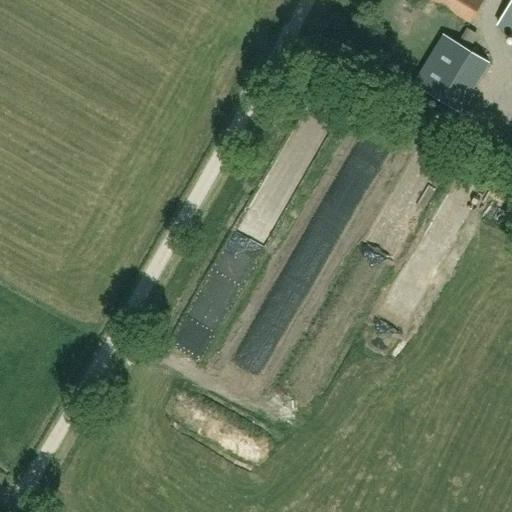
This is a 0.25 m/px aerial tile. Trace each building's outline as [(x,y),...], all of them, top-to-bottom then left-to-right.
[(433,0),(471,22),(483,0),(433,0)] [(511,0),(497,23),(511,31),(511,0)] [(460,112),(490,62),(444,34),(414,83),(460,112)] [(413,150),(361,263),(392,278),(444,164),(413,150)] [(275,234),(297,184),(271,173),(249,222),(275,234)] [(411,282),(435,291),(471,202),(447,192),(411,282)] [(267,371),(266,383),(283,385),(284,373),(267,371)]
